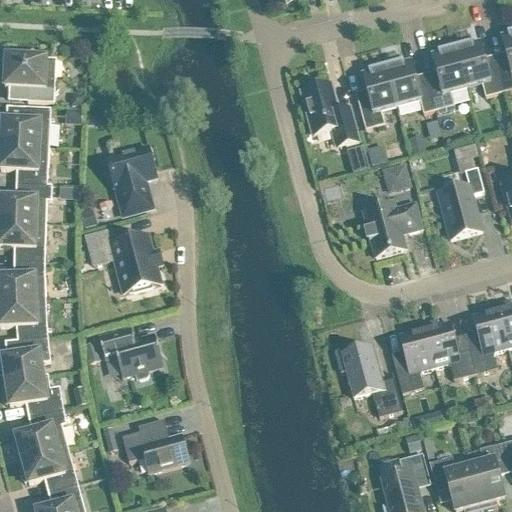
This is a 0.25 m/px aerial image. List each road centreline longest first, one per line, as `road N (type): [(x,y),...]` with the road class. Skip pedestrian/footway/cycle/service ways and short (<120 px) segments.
road 1 (residential): [(270,48),(329,268),(360,295),(394,301),(511,268)]
road 2 (residential): [(229,511),(185,343),(185,180)]
road 3 (residential): [(270,48),(453,0)]
